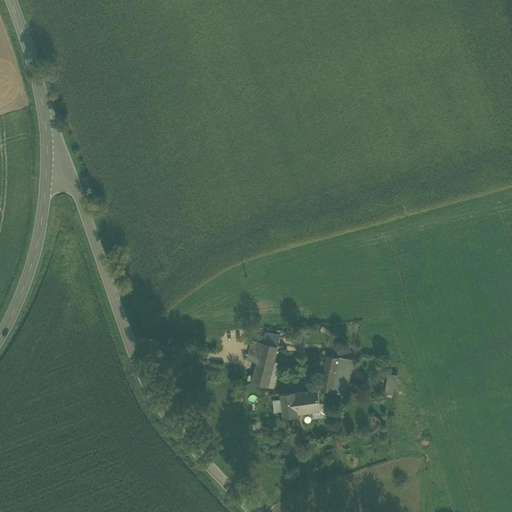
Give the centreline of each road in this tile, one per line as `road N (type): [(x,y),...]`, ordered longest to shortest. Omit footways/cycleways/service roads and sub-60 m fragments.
road 1 (secondary): [(47,158),(66,171),(151,395),(252,511)]
road 2 (secondary): [(0,333),(23,288),(47,158)]
road 3 (secondary): [(47,158),(43,108),(10,0)]
